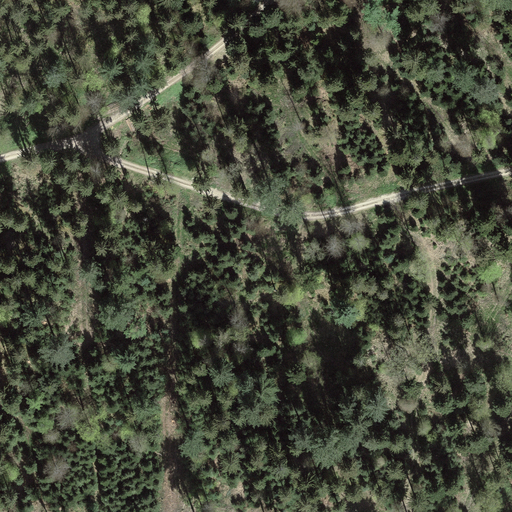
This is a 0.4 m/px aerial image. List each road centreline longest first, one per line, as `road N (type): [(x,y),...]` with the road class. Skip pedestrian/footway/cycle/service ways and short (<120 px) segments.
road 1 (track): [(511,168),(315,215),(240,201),(59,143)]
road 2 (track): [(278,0),(157,93),(59,143),(0,160)]
